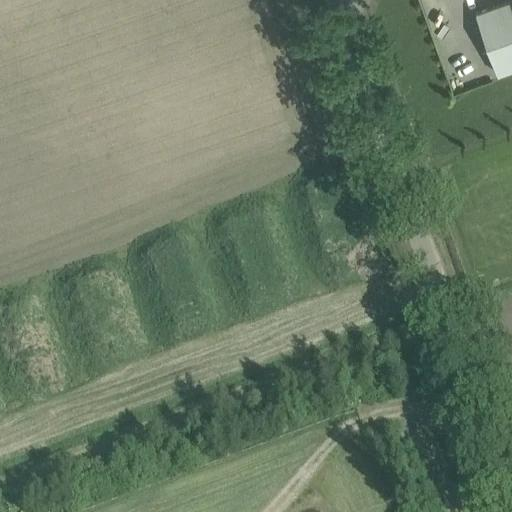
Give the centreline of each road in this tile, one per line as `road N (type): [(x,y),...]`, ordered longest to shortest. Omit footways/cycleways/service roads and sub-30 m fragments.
road 1 (unclassified): [(511,502),(336,0)]
road 2 (track): [(474,394),(348,424),(271,511)]
